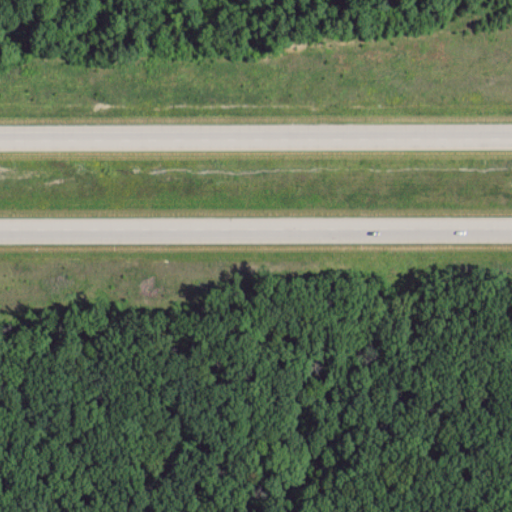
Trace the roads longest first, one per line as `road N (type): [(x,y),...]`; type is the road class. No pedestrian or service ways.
road 1 (trunk): [(511,134),(0,138)]
road 2 (trunk): [(0,228),(511,227)]
